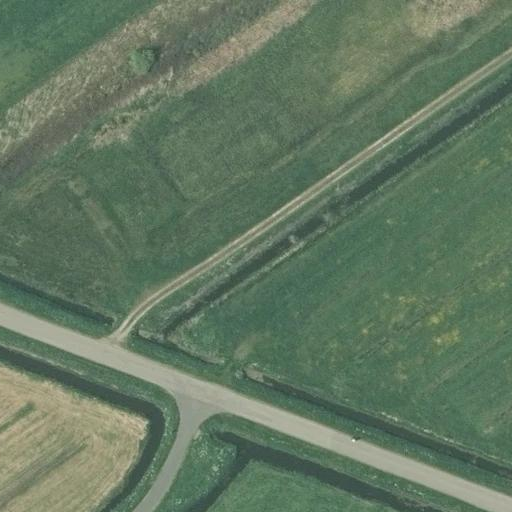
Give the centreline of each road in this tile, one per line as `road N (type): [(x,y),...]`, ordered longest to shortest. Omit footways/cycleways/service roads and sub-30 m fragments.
road 1 (unclassified): [(509,511),(204,397)]
road 2 (unclassified): [(204,397),(0,319)]
road 3 (residential): [(146,511),(167,486),(204,397)]
